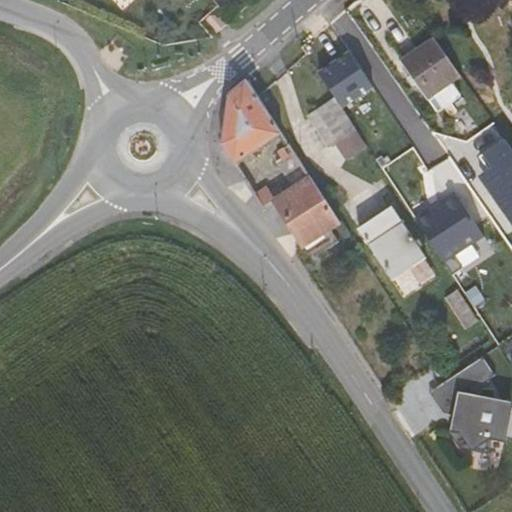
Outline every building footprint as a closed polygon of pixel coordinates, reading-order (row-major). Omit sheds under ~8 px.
[(215,10),(203,20),(214,34),(227,23),(215,10)] [(459,74),(434,38),(398,63),(433,112),(456,96),(446,83),(459,74)] [(225,146),(236,164),(282,134),(247,80),(231,95),(225,146)] [(311,118),(332,150),(359,132),(338,101),(311,118)] [(511,150),(504,139),(478,156),(488,170),(480,175),(511,221),(511,150)] [(311,178),(289,143),(272,155),(291,182),(295,188),(311,178)] [(295,188),(291,182),(286,186),(290,191),(276,201),(305,245),(310,241),(316,249),(336,236),(332,228),(341,222),(311,178),(295,188)] [(416,218),(454,275),(465,268),(456,255),(486,236),(459,196),(432,214),(429,210),(416,218)] [(426,258),(393,207),(361,228),(394,279),(426,258)] [(428,355),(422,359),(428,369),(435,364),(428,355)] [(446,381),(491,449),(494,436),(508,440),(511,425),(511,400),(481,391),(483,383),(498,373),(486,355),(446,381)] [(491,449),(446,381),(438,386),(448,402),(459,405),(454,429),(464,431),(475,446),(491,449)]
